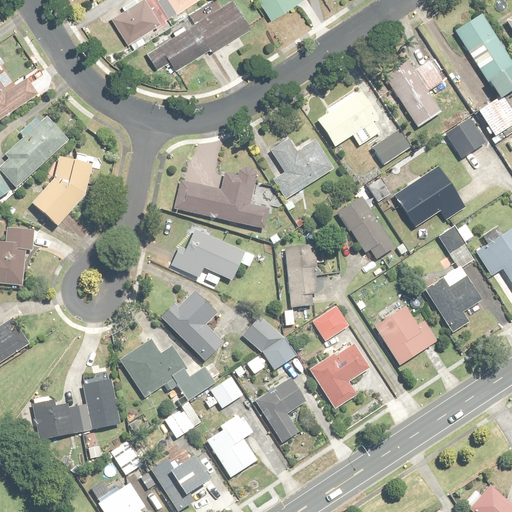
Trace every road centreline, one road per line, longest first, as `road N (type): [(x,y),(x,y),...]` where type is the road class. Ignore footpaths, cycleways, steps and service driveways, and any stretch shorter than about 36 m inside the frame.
road 1 (residential): [(151,117),(212,117),(243,103),(398,0)]
road 2 (secondary): [(511,373),(300,511)]
road 3 (residential): [(95,302),(110,282),(151,117)]
road 4 (residential): [(25,0),(100,93),(151,117)]
